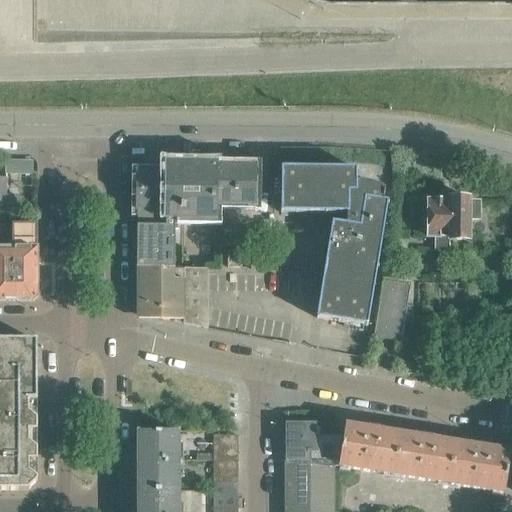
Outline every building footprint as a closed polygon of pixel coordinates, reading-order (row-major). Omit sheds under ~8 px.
[(31,174),(31,162),(5,161),(5,174),(31,174)] [(215,167),(214,202),(253,203),(253,167),(232,167),(232,162),(221,162),(221,167),(215,167)] [(214,202),(215,167),(215,164),(165,164),(165,173),(136,173),(136,208),(138,208),(137,226),(136,226),(136,268),(137,268),(174,269),(175,219),(214,219),(214,202)] [(281,168),(280,213),(339,213),(337,223),(331,222),(316,318),(367,326),(387,203),(382,202),(384,190),(381,189),(378,187),(375,186),(372,185),(369,184),(366,183),(363,183),(360,183),(356,182),(356,169),(281,168)] [(449,201),(428,200),(428,237),(434,237),(434,252),(448,252),(449,240),(468,240),(469,219),(479,220),(479,202),(469,202),(469,199),(449,198),(449,201)] [(0,300),(12,301),(12,243),(2,244),(2,225),(0,224),(0,300)] [(36,295),(36,225),(12,225),(12,243),(12,301),(32,301),(37,296),(36,295)] [(240,268),(240,252),(227,251),(226,268),(240,268)] [(266,269),(266,252),(252,252),(252,269),(266,269)] [(183,324),(207,329),(208,269),(174,269),(137,268),(137,315),(159,319),(183,320),(183,324)] [(383,278),(373,337),(400,342),(410,283),(383,278)] [(502,358),(507,292),(442,287),(440,312),(423,311),(422,326),(426,327),(425,334),(444,335),(443,343),(450,343),(448,364),(456,364),(458,345),(495,348),(494,358),(502,358)] [(36,481),(36,341),(0,340),(0,490),(27,491),(36,481)] [(316,423),(285,424),(285,511),(333,511),(333,467),(338,467),(343,437),(316,437),(316,423)] [(345,425),(343,437),(338,467),(393,476),(400,434),(378,431),(379,428),(368,426),(367,429),(345,425)] [(137,432),(137,492),(178,492),(178,432),(137,432)] [(433,440),(433,437),(423,435),(422,438),(400,434),(393,476),(448,485),(455,443),(433,440)] [(213,435),(213,448),(237,448),(237,435),(213,435)] [(477,447),(455,443),(448,485),(503,494),(510,452),(488,449),(488,446),(477,444),(477,447)] [(213,448),(213,459),(237,460),(237,448),(213,448)] [(237,472),(237,460),(213,459),(213,472),(237,472)] [(237,484),(237,472),(213,472),(213,483),(237,484)] [(237,495),(237,484),(213,483),(213,495),(237,495)] [(178,511),(178,492),(137,492),(136,511),(178,511)] [(213,495),(213,508),(237,508),(237,495),(213,495)]
